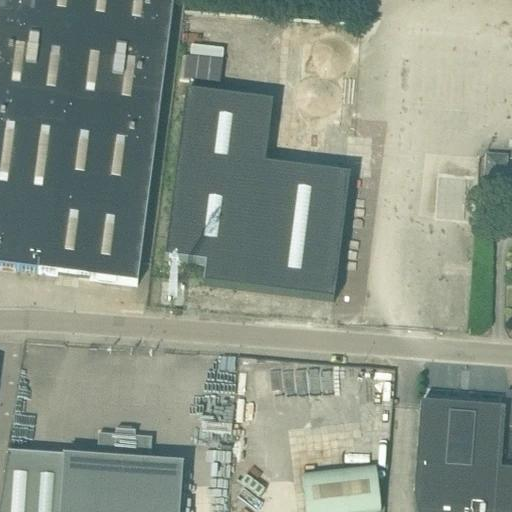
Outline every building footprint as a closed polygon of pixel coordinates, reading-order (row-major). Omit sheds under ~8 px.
[(0,0),(0,269),(137,287),(173,0),(0,0)] [(187,74),(223,76),(224,48),(189,46),(187,74)] [(186,94),(165,260),(206,265),(203,286),(332,303),(349,178),(264,167),(272,105),(186,94)] [(508,156),(485,155),(483,185),(506,187),(508,156)] [(505,411),(501,463),(511,463),(511,393),(506,393),(505,411)] [(420,405),(413,497),(415,511),(511,511),(511,463),(501,463),(505,411),(420,405)] [(64,458),(60,511),(179,511),(183,466),(150,464),(151,439),(135,438),(135,433),(132,433),(132,430),(119,429),(119,432),(115,432),(115,437),(98,436),(96,460),(64,458)] [(7,454),(0,502),(0,511),(60,511),(64,458),(7,454)] [(378,511),(374,471),(302,478),(305,511),(378,511)]
